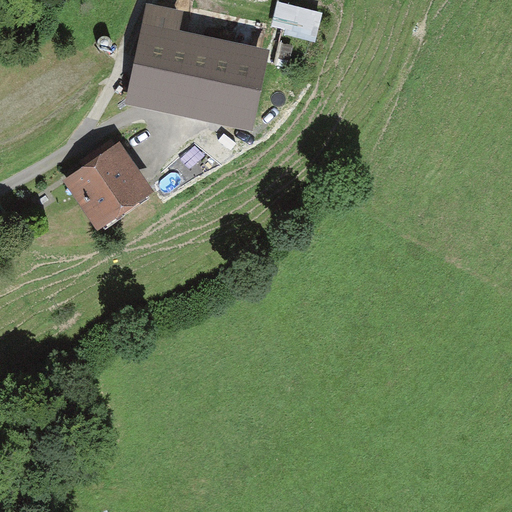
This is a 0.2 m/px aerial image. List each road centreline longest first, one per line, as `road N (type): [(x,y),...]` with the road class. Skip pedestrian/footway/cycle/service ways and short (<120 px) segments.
road 1 (track): [(0,188),(138,114),(170,119)]
road 2 (track): [(91,123),(148,0)]
